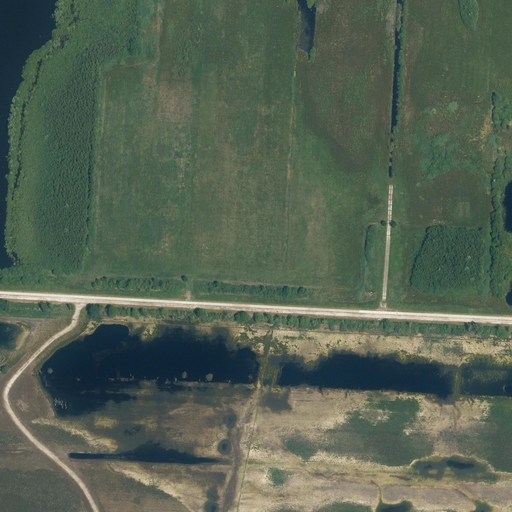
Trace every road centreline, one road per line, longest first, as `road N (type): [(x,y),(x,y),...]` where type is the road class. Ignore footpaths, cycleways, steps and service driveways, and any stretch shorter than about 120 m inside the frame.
road 1 (track): [(249,309),(511,322)]
road 2 (track): [(249,309),(79,300)]
road 3 (track): [(391,186),(383,316)]
